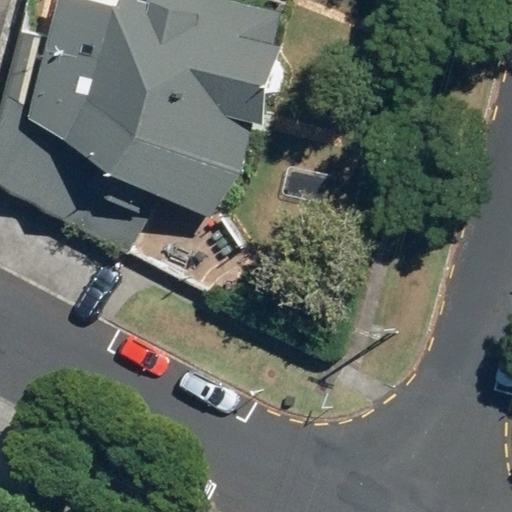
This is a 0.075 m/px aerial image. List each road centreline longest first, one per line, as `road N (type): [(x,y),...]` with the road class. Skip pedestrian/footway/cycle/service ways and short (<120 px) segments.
road 1 (residential): [(337,511),(0,338)]
road 2 (residential): [(412,511),(511,155)]
